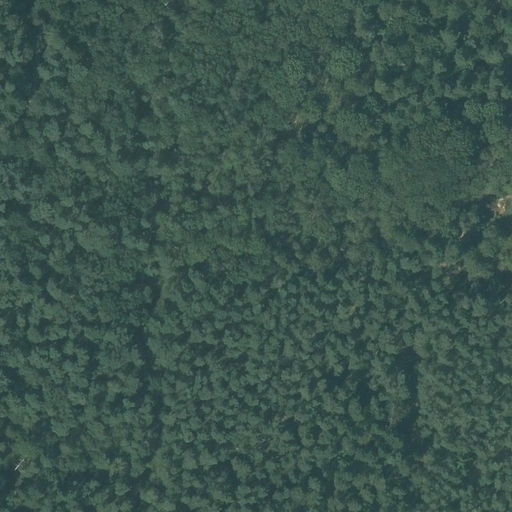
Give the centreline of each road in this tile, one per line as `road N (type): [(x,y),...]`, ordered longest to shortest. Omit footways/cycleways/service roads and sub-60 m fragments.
road 1 (track): [(132,511),(149,421),(134,317),(149,184),(130,63),(134,39),(169,0)]
road 2 (track): [(51,0),(31,104),(0,138)]
